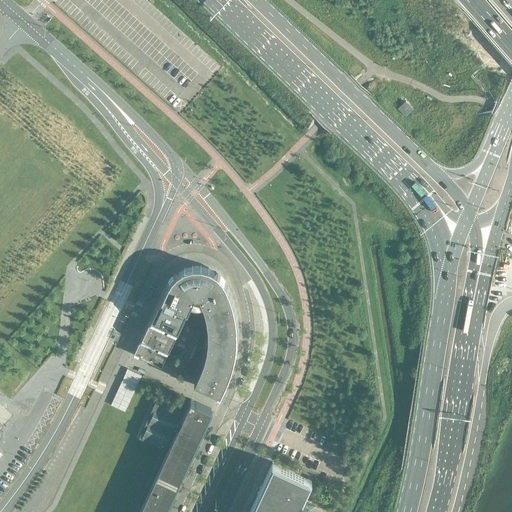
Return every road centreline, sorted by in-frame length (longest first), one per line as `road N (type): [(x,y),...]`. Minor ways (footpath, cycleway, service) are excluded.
road 1 (unclassified): [(41,511),(74,457),(154,269),(172,253),(213,253),(228,265),(242,299),(244,352),(222,409)]
road 2 (primary): [(220,0),(425,197)]
road 3 (primary): [(435,174),(254,0)]
road 4 (primary): [(435,511),(478,279)]
road 5 (primary): [(446,292),(407,511)]
road 6 (primary): [(454,511),(494,320),(511,303)]
road 7 (tertiary): [(261,428),(293,340),(282,298),(253,267)]
road 8 (tertiary): [(127,120),(135,139),(235,242)]
road 9 (tertiary): [(235,242),(206,196),(127,120)]
road 10 (tertiary): [(253,267),(269,342),(241,418)]
road 11 (tertiary): [(127,120),(24,22)]
